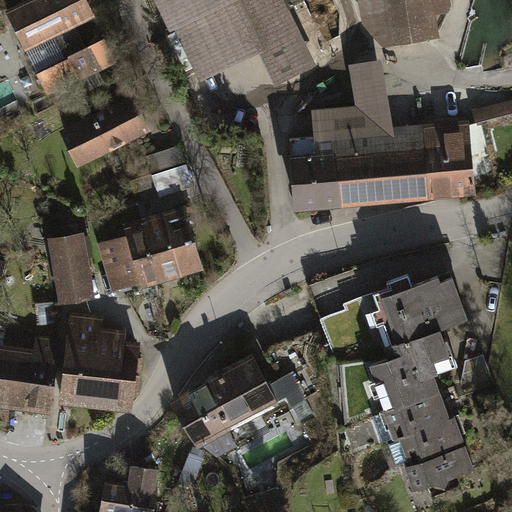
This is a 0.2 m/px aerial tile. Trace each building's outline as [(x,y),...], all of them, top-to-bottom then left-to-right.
[(92,47),(74,56),(64,35),(96,20),(87,0),(30,0),(6,12),(25,53),(56,39),(66,60),(36,74),(48,99),(81,83),(85,92),(100,85),(96,76),(104,72),(92,47)] [(167,0),(200,70),(261,41),(280,80),(311,66),(283,6),(294,0),(167,0)] [(359,0),(364,23),(381,40),(440,32),(453,8),(451,0),(359,0)] [(298,207),(431,197),(425,124),(393,126),(387,57),(355,60),(358,103),(316,106),(318,132),(293,134),(298,207)] [(63,130),(80,166),(154,129),(137,94),(63,130)] [(511,98),(475,108),(480,126),(511,117),(511,98)] [(425,124),(431,197),(479,193),(473,120),(425,124)] [(134,208),(193,192),(181,148),(144,158),(150,178),(128,185),(134,208)] [(171,210),(188,271),(208,266),(191,205),(171,210)] [(148,217),(165,278),(188,271),(171,210),(148,217)] [(99,241),(113,292),(165,278),(148,217),(131,221),(133,232),(99,241)] [(83,231),(51,237),(63,302),(96,296),(83,231)] [(470,318),(451,267),(421,278),(418,268),(393,277),(397,287),(378,294),(382,305),(375,308),(381,324),(389,321),(401,354),(376,363),(381,377),(374,379),(379,394),(387,391),(394,410),(449,390),(442,370),(466,361),(453,324),(470,318)] [(73,312),(63,399),(136,408),(144,342),(128,340),(129,329),(105,326),(106,316),(73,312)] [(0,406),(25,410),(35,335),(7,331),(6,342),(0,341),(0,406)] [(25,410),(53,414),(63,338),(35,335),(25,410)] [(255,351),(178,393),(202,437),(226,454),(268,431),(256,411),(286,394),(298,415),(316,406),(293,364),(269,378),(255,351)] [(458,414),(449,390),(394,410),(377,417),(386,441),(394,437),(458,414)] [(458,414),(394,437),(403,462),(408,460),(418,486),(481,463),(462,412),(458,414)] [(205,458),(192,454),(183,483),(196,487),(205,458)] [(108,480),(103,511),(157,511),(164,467),(135,463),(132,483),(108,480)]
